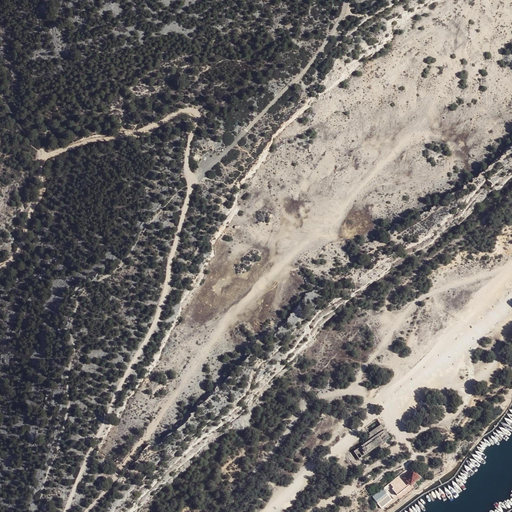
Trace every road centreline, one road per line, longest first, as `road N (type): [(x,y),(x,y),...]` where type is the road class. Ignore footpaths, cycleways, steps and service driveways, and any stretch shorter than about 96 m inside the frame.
road 1 (track): [(65,511),(127,378),(158,333),(192,182)]
road 2 (track): [(268,511),(511,299)]
road 3 (track): [(192,182),(302,73),(345,0)]
road 4 (track): [(41,160),(187,109),(197,115),(185,164),(192,182)]
road 5 (track): [(511,269),(382,396)]
road 6 (track): [(511,266),(414,302),(369,361)]
road 7 (track): [(406,440),(323,503),(303,477)]
